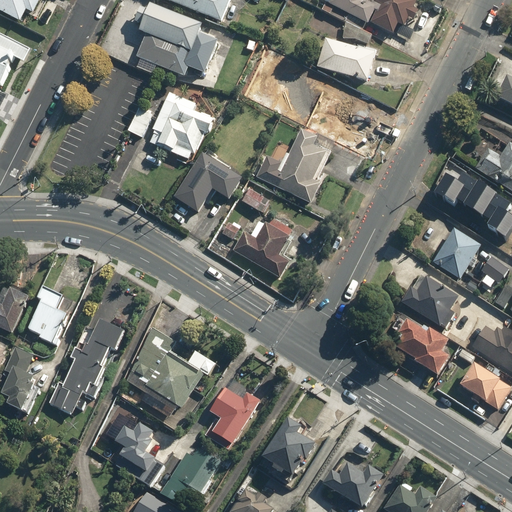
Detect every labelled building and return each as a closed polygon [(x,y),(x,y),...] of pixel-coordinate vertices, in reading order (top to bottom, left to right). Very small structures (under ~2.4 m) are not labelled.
[(41,0),(0,0),(0,15),(19,24),(24,13),(34,17),(41,0)] [(160,0),(160,1),(220,27),(231,3),(222,0),(160,0)] [(323,9),(363,29),(367,20),(393,33),(399,22),(404,25),(408,16),(413,19),(418,9),(413,6),(416,0),(323,0),(326,1),(323,9)] [(139,35),(146,38),(137,59),(185,80),(188,73),(203,80),(217,47),(199,39),(202,32),(150,9),(148,14),(140,11),(134,26),(141,29),(139,35)] [(29,52),(0,37),(0,83),(12,59),(23,64),(29,52)] [(325,37),(316,66),(366,80),(375,51),(325,37)] [(301,67),(280,75),(298,121),(307,117),(336,129),(348,98),(306,81),(301,67)] [(511,85),(503,81),(493,102),(511,110),(511,85)] [(169,95),(152,133),(147,131),(153,119),(139,113),(128,136),(189,164),(192,158),(195,159),(204,139),(206,140),(214,124),(192,114),(195,107),(169,95)] [(320,188),(317,186),(333,154),(331,153),(335,145),(316,135),(313,140),(300,134),(283,169),(267,162),(258,181),(310,207),(320,188)] [(488,149),(483,156),(474,171),(511,195),(511,149),(506,146),(499,157),(488,149)] [(199,216),(212,196),(229,207),(244,184),(222,170),(202,157),(174,200),(199,216)] [(478,230),(499,243),(510,226),(498,219),(506,206),(458,176),(452,185),(442,179),(429,199),(447,210),(450,204),(482,224),(478,230)] [(269,206),(248,194),(241,205),(262,218),(269,206)] [(244,235),(242,238),(232,254),(279,283),(289,267),(279,261),(290,243),(286,241),(292,232),(273,221),(267,229),(264,227),(255,242),(244,235)] [(234,225),(232,228),(225,223),(218,233),(234,243),(239,235),(242,230),(234,225)] [(481,250),(451,232),(430,265),(460,284),(481,250)] [(496,285),(501,278),(503,280),(508,272),(490,259),(484,267),(479,273),(496,285)] [(425,280),(415,294),(409,290),(400,304),(437,329),(439,326),(446,331),(456,316),(449,312),(456,301),(425,280)] [(8,290),(1,308),(0,307),(0,331),(12,336),(28,298),(8,290)] [(68,320),(55,314),(62,300),(45,292),(41,291),(35,303),(39,305),(27,333),(39,338),(37,341),(56,349),(68,320)] [(466,324),(456,318),(444,335),(454,341),(466,324)] [(400,329),(395,337),(400,340),(394,350),(414,363),(412,365),(435,380),(437,378),(448,360),(440,355),(446,345),(428,333),(426,336),(404,322),(400,329)] [(69,361),(75,364),(62,387),(57,384),(44,406),(72,421),(78,411),(81,412),(87,401),(93,404),(99,392),(94,389),(104,371),(101,369),(109,355),(112,357),(124,336),(100,323),(99,325),(97,324),(92,333),(87,330),(69,361)] [(128,376),(183,416),(199,393),(202,395),(210,384),(206,381),(215,369),(195,354),(186,366),(170,355),(177,345),(153,327),(141,343),(148,348),(145,352),(141,348),(130,363),(135,366),(128,376)] [(497,329),(494,334),(485,328),(471,348),(511,375),(511,334),(504,329),(502,333),(497,329)] [(19,415),(21,411),(29,415),(41,390),(33,387),(28,385),(31,380),(25,377),(34,359),(15,350),(4,373),(0,380),(0,386),(3,388),(0,393),(0,398),(8,402),(5,408),(19,415)] [(498,383),(472,366),(457,390),(484,407),(498,383)] [(206,414),(215,419),(204,438),(228,453),(259,403),(245,395),(241,401),(222,389),(206,414)] [(302,440),(307,431),(308,429),(301,424),(303,420),(295,415),(291,421),(287,419),(259,463),(270,470),(267,473),(293,490),(318,450),(302,440)] [(152,444),(148,442),(153,436),(124,418),(121,423),(123,424),(114,439),(115,440),(113,445),(123,451),(118,460),(147,478),(155,464),(144,457),(152,444)] [(191,493),(197,498),(200,500),(211,484),(208,482),(223,462),(201,447),(176,482),(179,485),(173,495),(184,503),(191,493)] [(360,511),(361,511),(371,498),(384,478),(368,468),(369,466),(354,456),(349,464),(346,462),(337,476),(330,472),(321,486),(360,511)] [(413,496),(409,494),(411,489),(403,484),(400,488),(397,487),(382,511),(429,511),(432,508),(437,500),(418,488),(413,496)] [(228,511),(272,511),(264,506),(266,503),(246,488),(234,505),(228,511)] [(131,511),(175,511),(145,492),(131,511)]
